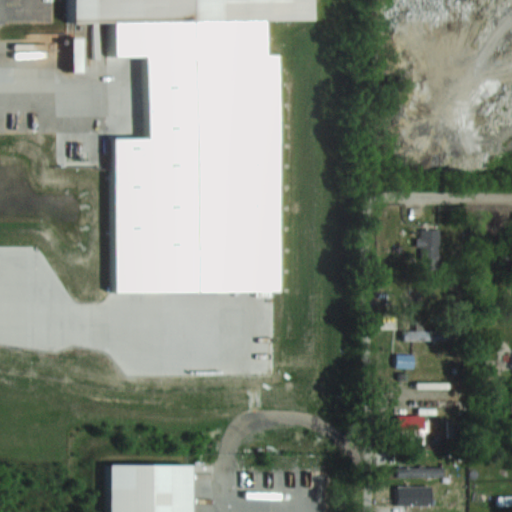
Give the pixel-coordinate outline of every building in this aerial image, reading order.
[(306,0),(66,0),(67,23),(108,23),(108,54),(258,53),(257,19),(307,19),(306,0)] [(110,288),(109,140),(272,139),(273,288),(110,288)] [(420,268),(439,268),(439,223),(420,223),(420,268)] [(511,252),(493,252),(493,272),(511,272),(511,252)] [(445,340),(445,327),(414,327),(414,330),(402,330),(402,340),(445,340)] [(420,418),(401,418),(401,441),(420,441),(420,418)] [(101,511),(102,463),(183,463),(183,511),(101,511)] [(442,466),(398,466),(398,476),(442,476),(442,466)]
